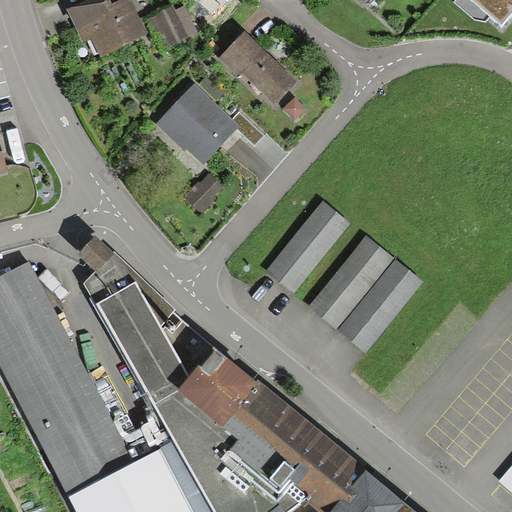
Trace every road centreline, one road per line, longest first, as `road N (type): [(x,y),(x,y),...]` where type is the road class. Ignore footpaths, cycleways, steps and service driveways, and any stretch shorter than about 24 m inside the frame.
road 1 (residential): [(186,288),(358,95),(359,58),(294,0)]
road 2 (residential): [(186,288),(457,511)]
road 3 (residential): [(16,0),(64,129),(113,200)]
